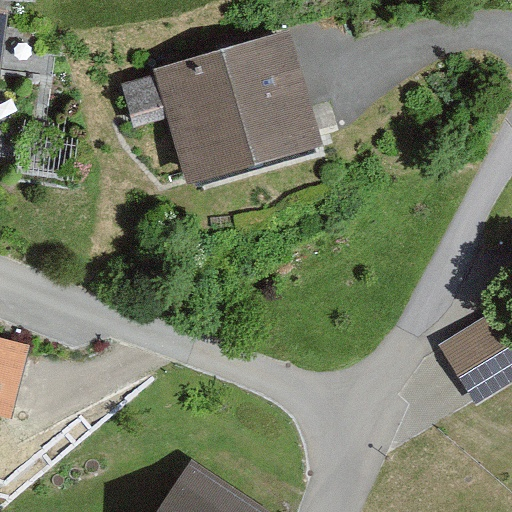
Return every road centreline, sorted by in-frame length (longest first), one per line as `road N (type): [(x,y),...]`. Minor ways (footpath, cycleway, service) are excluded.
road 1 (residential): [(358,412),(0,278)]
road 2 (residential): [(358,412),(433,313),(511,150)]
